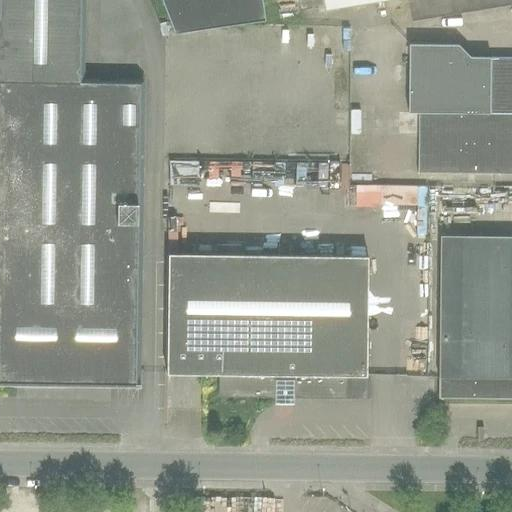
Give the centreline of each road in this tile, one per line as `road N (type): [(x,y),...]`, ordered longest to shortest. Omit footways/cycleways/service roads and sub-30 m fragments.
road 1 (unclassified): [(0,466),(511,472)]
road 2 (unknown): [(141,467),(158,118),(190,103),(310,107)]
